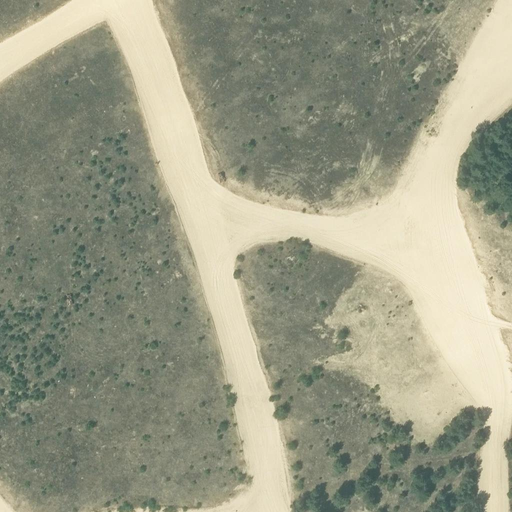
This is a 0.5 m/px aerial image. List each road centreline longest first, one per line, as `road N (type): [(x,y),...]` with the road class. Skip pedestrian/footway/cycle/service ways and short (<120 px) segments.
road 1 (track): [(276,511),(251,384),(130,0)]
road 2 (track): [(497,511),(488,362),(438,244),(457,158),(470,132),(511,91)]
road 3 (track): [(105,0),(0,64)]
